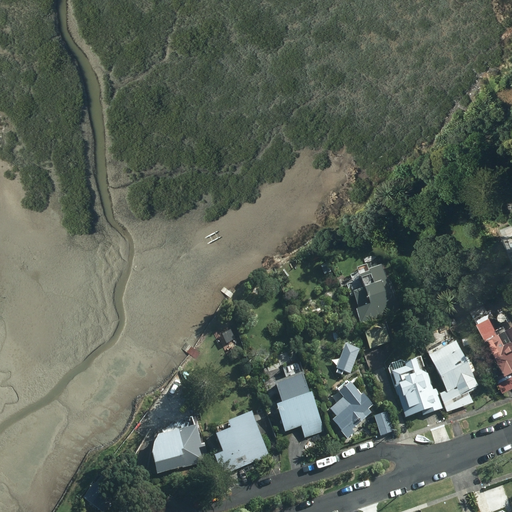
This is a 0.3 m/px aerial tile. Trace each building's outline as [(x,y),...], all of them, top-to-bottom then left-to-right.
[(389,303),(376,268),(365,273),(365,274),(356,277),(357,281),(366,278),(370,287),(351,294),(357,310),(354,311),(359,324),(395,312),(391,302),(389,303)] [(476,325),(503,375),(495,379),(502,392),(511,386),(511,378),(509,373),(510,373),(511,371),(511,325),(511,326),(511,327),(497,336),(488,319),(476,325)] [(363,334),(368,350),(387,343),(381,327),(363,334)] [(468,338),(460,341),(463,347),(471,343),(468,338)] [(346,343),(335,372),(343,375),(345,370),(351,373),(360,348),(346,343)] [(452,344),(426,357),(429,362),(444,393),(438,395),(445,412),(470,403),(464,392),(474,387),(468,374),(472,372),(468,365),(464,367),(452,344)] [(441,409),(435,390),(431,391),(426,377),(416,372),(413,362),(401,366),(403,369),(389,374),(405,418),(420,412),(421,416),(441,409)] [(320,431),(298,376),(272,386),(279,406),(273,408),(283,433),(300,426),(304,438),(320,431)] [(358,397),(347,385),(336,395),(340,400),(327,412),(334,418),(330,422),(346,439),(353,433),(351,431),(369,414),(366,410),(370,406),(360,395),(358,397)] [(372,419),(378,436),(390,431),(383,414),(372,419)] [(246,417),(221,427),(224,434),(210,439),(217,457),(210,459),(218,477),(263,459),(246,417)] [(148,458),(154,476),(207,462),(204,452),(200,453),(193,428),(154,439),(149,448),(148,458)] [(93,484),(82,498),(98,510),(109,496),(93,484)]
